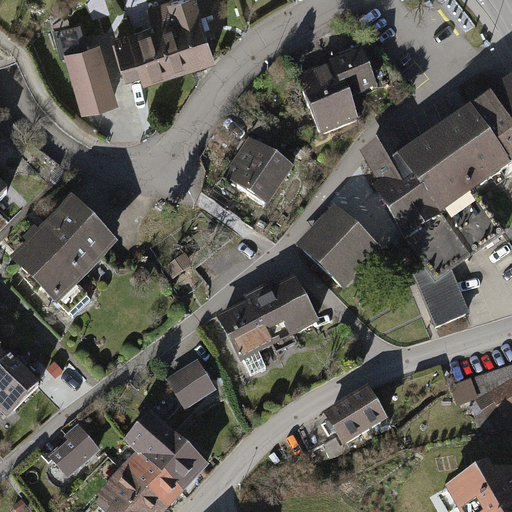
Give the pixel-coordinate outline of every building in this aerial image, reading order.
[(144,19),(112,30),(126,73),(143,67),(146,75),(180,64),(216,52),(207,22),(199,0),(170,0),(141,9),(144,19)] [(96,44),(69,53),(86,106),(113,98),(96,44)] [(361,54),(298,78),(320,134),(356,121),(346,95),(373,85),(361,54)] [(382,190),(378,193),(428,272),(414,281),(435,330),(468,316),(449,273),(504,237),(475,193),(505,173),(511,183),(511,90),(511,89),(405,158),(393,141),(362,161),(382,190)] [(294,166),(247,137),(223,177),(270,205),(294,166)] [(114,242),(64,197),(9,257),(58,302),(114,242)] [(380,251),(339,213),(304,250),(346,288),(380,251)] [(294,281),(221,317),(242,359),(314,322),(294,281)] [(10,361),(0,351),(0,410),(5,416),(38,382),(14,358),(10,361)] [(198,362),(166,381),(186,413),(218,393),(198,362)] [(511,367),(453,387),(458,409),(471,405),(485,434),(511,427),(511,367)] [(371,390),(326,417),(345,451),(391,425),(371,390)] [(136,458),(92,506),(98,511),(165,511),(181,495),(205,469),(148,418),(122,446),(136,458)] [(81,431),(50,457),(68,480),(100,454),(81,431)] [(492,465),(448,491),(460,511),(511,511),(511,472),(498,473),(492,465)]
